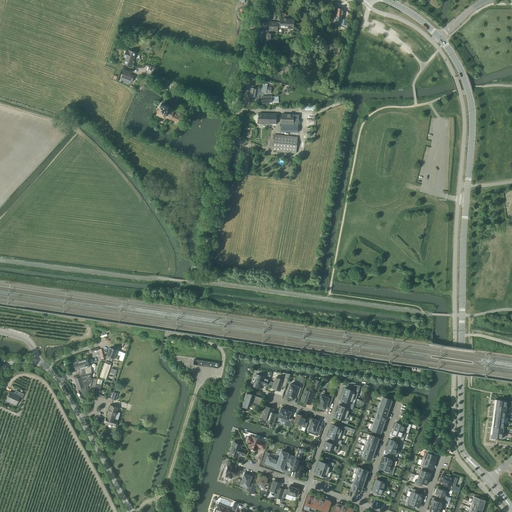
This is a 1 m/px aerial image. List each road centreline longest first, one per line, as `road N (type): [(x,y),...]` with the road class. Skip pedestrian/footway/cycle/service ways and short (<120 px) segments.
road 1 (tertiary): [(486,480),(467,461),(459,436),(472,110),(439,37)]
road 2 (unclassified): [(128,511),(47,368)]
road 3 (track): [(123,140),(100,65),(122,0)]
road 4 (track): [(114,172),(67,125),(0,105)]
